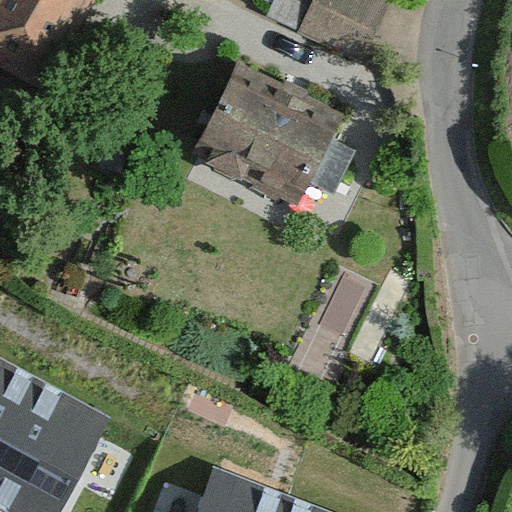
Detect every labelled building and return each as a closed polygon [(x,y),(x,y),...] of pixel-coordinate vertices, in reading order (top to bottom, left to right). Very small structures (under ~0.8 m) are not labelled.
[(90,0),(0,0),(0,63),(41,87),(90,0)] [(377,0),(312,0),(300,27),(355,51),(377,0)] [(329,109),(224,59),(182,149),(286,198),(329,109)] [(58,511),(107,421),(0,364),(0,506),(11,511),(58,511)] [(318,511),(214,471),(198,511),(318,511)]
